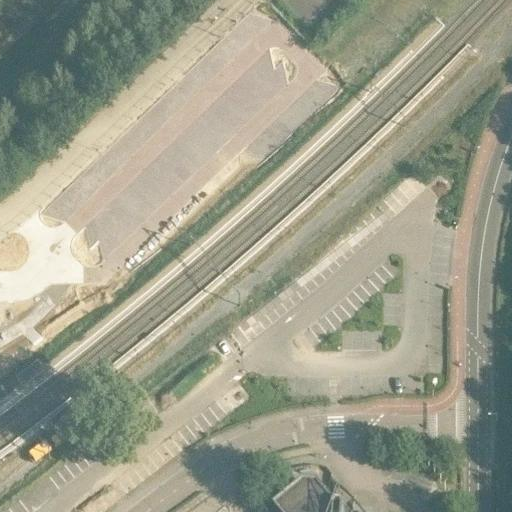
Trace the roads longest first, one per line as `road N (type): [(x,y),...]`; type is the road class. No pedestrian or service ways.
road 1 (unclassified): [(477,427),(335,428),(273,438),(214,463),(146,511)]
road 2 (unclassified): [(238,0),(20,212)]
road 3 (tertiary): [(477,427),(478,274),(488,205),(511,136)]
